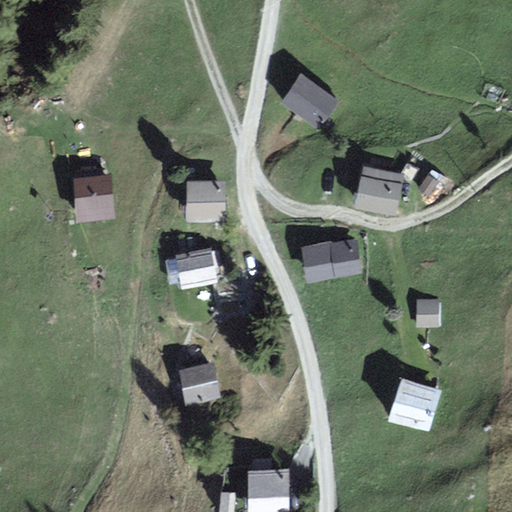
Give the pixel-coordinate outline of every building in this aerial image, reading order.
[(280,100),(323,130),(342,102),(298,72),(280,100)] [(401,179),(359,170),(351,207),(392,216),(401,179)] [(111,174),(66,176),(69,221),(114,219),(111,174)] [(427,174),(420,186),(430,193),(438,181),(427,174)] [(222,180),(180,183),(182,221),(224,219),(222,180)] [(362,244),(298,250),(301,281),(365,276),(362,244)] [(218,247),(171,255),(177,291),(224,284),(218,247)] [(446,304),(419,304),(418,335),(446,336),(446,304)] [(215,362),(174,370),(181,406),(222,398),(215,362)] [(447,393),(405,379),(391,422),(433,436),(447,393)] [(288,511),(287,472),(242,474),(243,511),(288,511)] [(233,511),(234,495),(214,494),(212,511),(233,511)]
